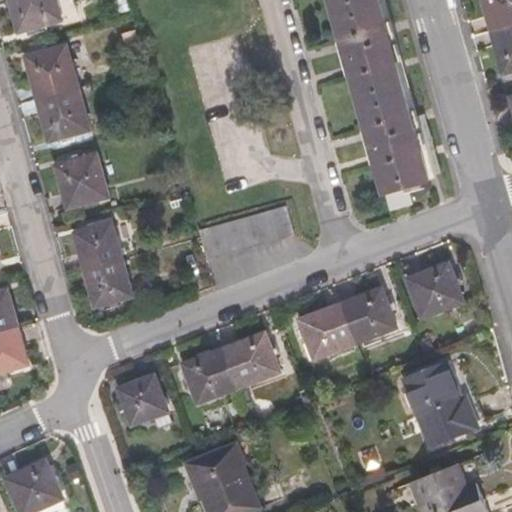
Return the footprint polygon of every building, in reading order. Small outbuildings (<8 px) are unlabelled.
[(57,0),(10,0),(20,33),(63,21),(62,18),(57,0)] [(77,14),(73,0),(57,0),(62,18),(77,14)] [(129,0),(117,0),(114,1),(118,14),(132,10),(129,0)] [(332,0),(387,192),(392,209),(412,204),(408,187),(431,181),(379,0),(332,0)] [(511,0),(483,0),(492,31),(511,25),(511,0)] [(511,71),(511,25),(492,31),(504,74),(511,71)] [(135,30),(125,33),(129,47),(139,44),(135,30)] [(26,57),(38,99),(78,88),(65,46),(26,57)] [(78,88),(38,99),(50,142),(91,131),(78,88)] [(98,154),(57,166),(69,209),(110,197),(98,154)] [(287,206),(200,231),(202,238),(209,260),(295,236),(287,206)] [(75,233),(86,270),(124,260),(113,222),(75,233)] [(134,297),(124,260),(86,270),(96,308),(134,297)] [(408,279),(423,318),(465,302),(450,262),(408,279)] [(342,304),(356,344),(398,328),(383,288),(342,304)] [(0,332),(19,328),(8,290),(0,292),(0,332)] [(315,359),(356,344),(342,304),(300,320),(315,359)] [(0,373),(30,365),(19,328),(0,332),(0,373)] [(427,331),(418,334),(422,344),(430,340),(427,331)] [(267,332),(225,348),(240,388),(282,373),(267,332)] [(240,388),(225,348),(184,364),(199,404),(240,388)] [(433,446),(478,428),(463,391),(459,392),(447,362),(406,378),(433,446)] [(160,428),(174,423),(156,375),(119,389),(133,425),(156,417),(160,428)] [(248,440),(236,445),(244,463),(255,458),(248,440)] [(244,463),(236,445),(190,464),(209,511),(250,511),(262,508),(244,463)] [(7,478),(21,511),(66,511),(70,510),(47,460),(7,478)] [(413,482),(425,511),(489,511),(478,483),(466,487),(458,464),(413,482)]
